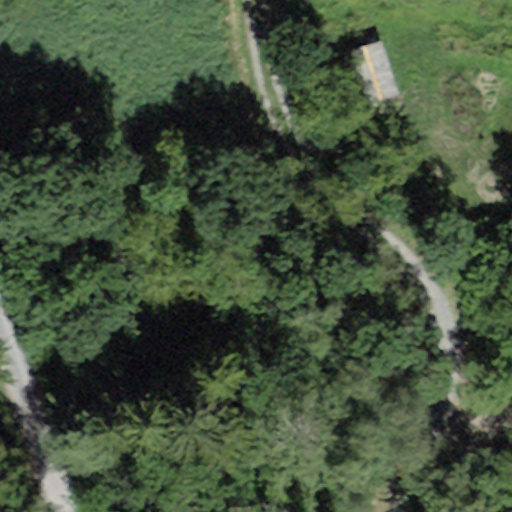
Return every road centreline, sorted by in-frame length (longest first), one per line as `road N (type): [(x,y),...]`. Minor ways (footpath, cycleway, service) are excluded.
road 1 (track): [(258,0),(259,34),(296,146),(422,278),(452,324),(399,511)]
road 2 (track): [(47,511),(0,356)]
